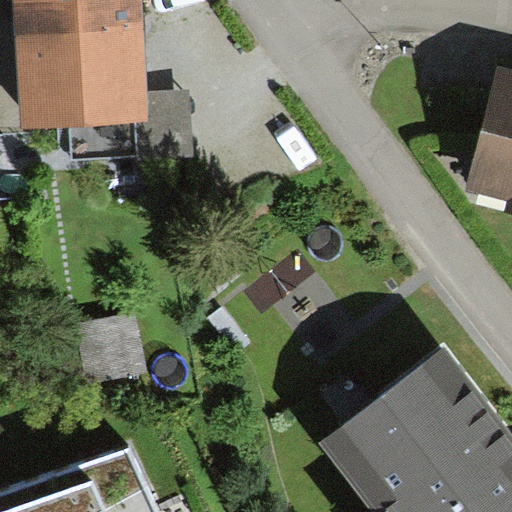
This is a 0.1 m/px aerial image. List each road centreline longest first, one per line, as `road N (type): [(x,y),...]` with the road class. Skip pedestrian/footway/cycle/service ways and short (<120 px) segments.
road 1 (unclassified): [(287,31),(511,333)]
road 2 (residential): [(287,31),(328,7),(511,16)]
